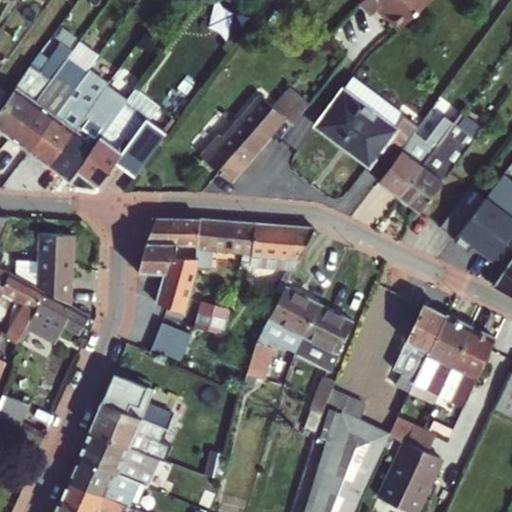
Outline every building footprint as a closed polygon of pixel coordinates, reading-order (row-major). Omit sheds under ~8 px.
[(372,14),(378,9),(383,4),(389,10),(386,13),(388,16),(400,28),(431,0),(363,0),(361,2),(372,14)] [(389,10),(383,4),(378,9),(386,18),(388,16),(386,13),(389,10)] [(0,109),(0,126),(12,135),(50,83),(44,79),(47,75),(53,78),(63,66),(43,51),(0,109)] [(12,135),(31,149),(66,102),(56,94),(59,90),(69,97),(82,80),(63,66),(53,78),(47,75),(44,79),(50,83),(12,135)] [(409,137),(413,132),(417,126),(404,116),(354,78),(319,127),(368,165),(376,155),(389,165),(409,137)] [(31,149),(51,164),(85,117),(74,109),(79,103),(84,106),(86,103),(93,108),(102,95),(82,80),(69,97),(59,90),(56,94),(66,102),(31,149)] [(292,80),(275,100),(299,120),(315,99),(292,80)] [(285,117),(295,125),(299,120),(275,100),(264,91),(244,114),(269,135),(285,117)] [(101,182),(115,163),(117,160),(143,126),(149,117),(128,102),(113,123),(81,167),(101,182)] [(72,179),(81,167),(113,123),(93,108),(86,103),(84,106),(79,103),(74,109),(85,117),(51,164),(72,179)] [(269,135),(244,114),(227,135),(222,131),(217,137),(246,162),(269,135)] [(378,180),(400,196),(441,141),(453,124),(443,115),(425,141),(413,132),(409,137),(389,165),(378,180)] [(137,175),(169,132),(149,117),(143,126),(117,160),(137,175)] [(246,162),(217,137),(203,153),(231,178),(246,162)] [(400,196),(422,211),(458,161),(443,150),(447,145),(441,141),(400,196)] [(484,198),(454,237),(468,248),(473,243),(493,258),(511,233),(511,181),(502,174),(484,198)] [(454,237),(484,198),(470,186),(439,226),(454,237)] [(0,213),(0,247),(12,215),(0,213)] [(157,217),(139,271),(164,271),(158,302),(186,310),(192,283),(194,267),(200,219),(157,217)] [(212,249),(254,252),(256,223),(200,219),(194,267),(208,269),(212,249)] [(254,252),(254,262),(286,265),(266,303),(274,307),(286,285),(315,228),(256,223),(254,252)] [(20,257),(20,277),(41,288),(45,291),(72,305),(75,233),(43,231),(42,259),(20,257)] [(495,285),(511,292),(511,260),(494,285),(495,285)] [(24,302),(17,316),(24,330),(27,324),(45,291),(41,288),(20,277),(0,266),(0,282),(5,285),(2,290),(24,302)] [(303,335),(320,302),(286,285),(274,307),(256,343),(249,372),(265,375),(272,343),(266,342),(276,321),(303,335)] [(90,314),(72,305),(45,291),(27,324),(31,327),(50,338),(54,331),(60,334),(65,324),(81,332),(90,314)] [(228,333),(234,306),(206,300),(199,325),(228,333)] [(353,320),(320,302),(303,335),(296,350),(333,368),(341,353),(339,352),(353,320)] [(414,382),(446,315),(424,304),(395,365),(406,371),(393,401),(403,406),(414,382)] [(440,394),(471,326),(446,315),(414,382),(440,394)] [(17,316),(12,324),(23,331),(24,330),(17,316)] [(193,332),(165,320),(156,343),(183,355),(193,332)] [(8,332),(19,339),(23,331),(12,324),(8,332)] [(23,331),(19,339),(23,341),(31,327),(27,324),(24,330),(23,331)] [(495,338),(471,326),(440,394),(464,405),(495,338)] [(54,331),(50,338),(56,341),(60,334),(54,331)] [(0,352),(0,380),(10,359),(0,352)] [(511,370),(496,406),(511,413),(511,370)] [(321,422),(328,400),(334,383),(337,377),(319,371),(306,403),(315,407),(310,417),(321,422)] [(110,383),(92,427),(161,455),(165,457),(172,441),(163,437),(174,410),(110,383)] [(366,398),(334,383),(328,400),(343,407),(360,414),(366,398)] [(7,389),(0,403),(0,409),(24,423),(33,402),(7,389)] [(309,511),(353,511),(391,429),(360,414),(343,407),(309,511)] [(434,413),(428,427),(439,432),(450,437),(456,424),(434,413)] [(405,439),(430,451),(439,432),(428,427),(425,426),(414,420),(405,439)] [(92,427),(80,455),(115,470),(138,479),(148,483),(161,455),(92,427)] [(430,481),(441,456),(430,451),(405,439),(379,495),(415,511),(418,511),(432,482),(430,481)] [(138,479),(115,470),(80,455),(70,479),(123,501),(128,503),(133,492),(138,479)] [(60,502),(83,511),(133,511),(136,507),(128,503),(123,501),(70,479),(60,502)] [(83,511),(60,502),(55,511),(83,511)]
